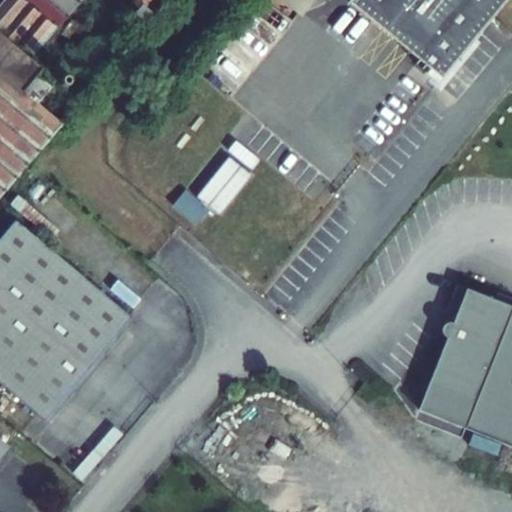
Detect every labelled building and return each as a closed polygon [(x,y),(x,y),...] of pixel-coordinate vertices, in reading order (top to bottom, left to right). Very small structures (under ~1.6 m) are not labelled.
[(0,196),(119,57),(101,42),(86,43),(49,86),(36,75),(41,69),(30,59),(79,0),(2,0),(0,3),(0,196)] [(132,0),(140,7),(117,35),(129,45),(167,0),(132,0)] [(284,0),(300,13),(310,0),(284,0)] [(349,0),(348,2),(442,80),(507,0),(349,0)] [(229,157),(196,197),(219,216),(252,176),(229,157)] [(185,190),(172,205),(195,224),(207,210),(185,190)] [(14,219),(0,235),(0,383),(44,420),(130,316),(14,219)] [(447,340),(419,413),(511,448),(511,301),(497,296),(495,302),(457,287),(448,312),(457,315),(453,326),(452,325),(447,326),(446,326),(444,328),(443,331),(443,334),(443,335),(445,338),(446,339),(447,340)] [(0,460),(9,449),(0,441),(0,460)]
